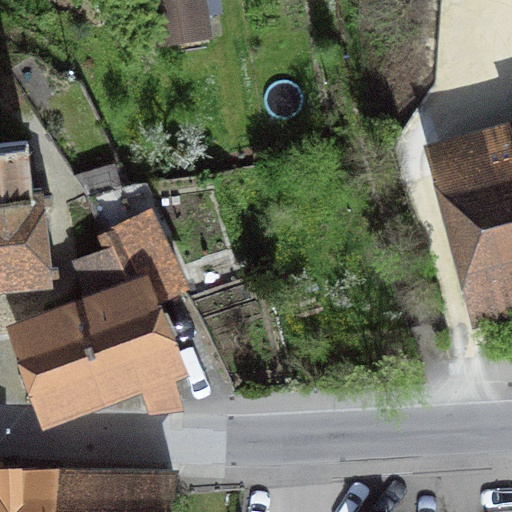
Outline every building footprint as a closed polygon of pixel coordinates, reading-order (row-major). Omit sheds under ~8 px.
[(206,0),(149,0),(154,29),(210,20),(206,0)] [(0,282),(38,277),(39,286),(48,285),(48,276),(56,275),(55,266),(46,267),(40,205),(49,204),(48,195),(40,195),(38,185),(28,186),(23,139),(0,141),(0,282)] [(474,302),(511,290),(511,139),(433,162),(474,302)] [(111,151),(78,165),(115,235),(142,287),(181,270),(143,187),(139,190),(127,163),(119,167),(111,151)] [(142,287),(115,235),(78,247),(95,293),(35,316),(59,386),(136,357),(147,392),(178,391),(178,383),(181,380),(172,343),(142,287)] [(0,461),(0,511),(49,511),(53,463),(0,461)] [(53,463),(49,511),(161,511),(172,462),(53,463)]
